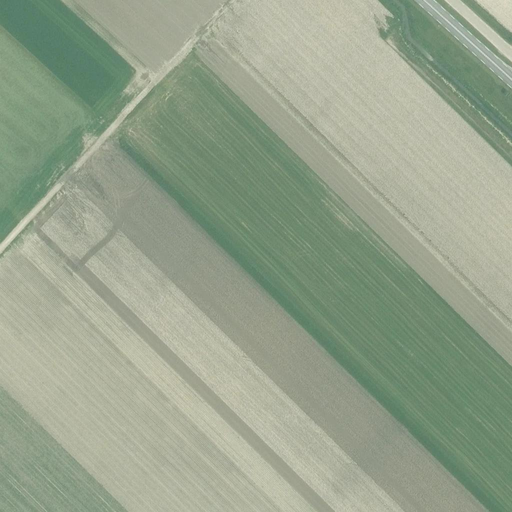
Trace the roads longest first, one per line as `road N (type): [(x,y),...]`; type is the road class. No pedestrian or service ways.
road 1 (track): [(0,248),(197,34)]
road 2 (track): [(511,157),(395,47),(392,15),(375,0)]
road 3 (primary): [(511,81),(423,0)]
